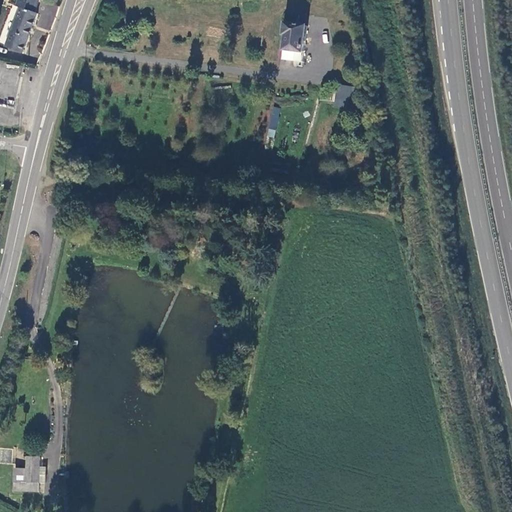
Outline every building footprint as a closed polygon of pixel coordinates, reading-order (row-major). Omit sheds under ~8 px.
[(23,53),(38,14),(35,13),(39,0),(20,0),(18,6),(21,8),(6,47),(23,53)] [(286,61),(305,62),(308,26),(287,24),(286,36),(288,36),(286,61)] [(336,84),(334,107),(351,109),(353,86),(336,84)] [(267,137),(276,138),(279,108),(270,107),(267,137)] [(13,468),(12,490),(37,492),(38,483),(39,467),(39,457),(27,456),(26,469),(13,468)]
